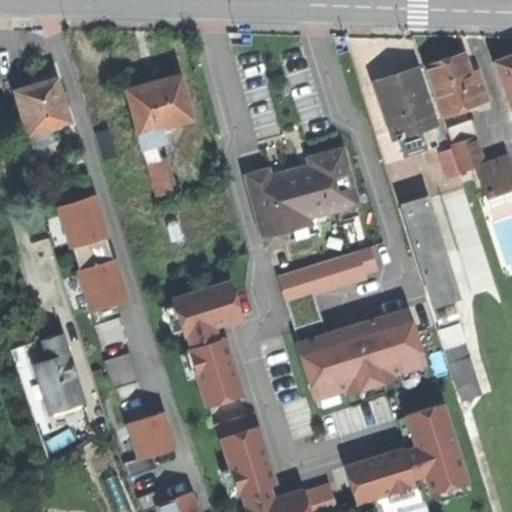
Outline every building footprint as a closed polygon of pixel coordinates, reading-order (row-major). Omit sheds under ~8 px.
[(444,118),(489,103),(479,73),(472,75),(466,57),(447,63),(428,69),(444,118)] [(511,58),(495,64),(511,108),(511,58)] [(399,80),(378,86),(395,140),(402,138),(408,154),(426,148),(420,132),(436,127),(419,73),(399,80)] [(35,86),(16,92),(28,128),(47,122),(68,115),(55,74),(42,78),(33,80),(35,86)] [(128,92),(140,135),(160,129),(193,119),(180,77),(153,85),(128,92)] [(52,137),(47,122),(28,128),(32,143),(52,137)] [(449,132),(454,147),(476,140),(482,138),(476,123),(449,132)] [(95,130),(103,158),(118,154),(110,125),(95,130)] [(164,143),(160,129),(140,135),(144,148),(160,144),(164,143)] [(463,174),(474,170),(485,167),(476,140),(454,147),(463,174)] [(165,159),(160,144),(144,148),(148,163),(165,159)] [(296,163),(248,176),(265,238),(313,225),(311,218),(317,216),(359,205),(344,150),(296,163)] [(174,191),(165,159),(148,163),(158,196),(174,191)] [(474,170),(487,210),(511,201),(511,171),(508,159),(485,167),(474,170)] [(108,248),(93,191),(55,201),(70,258),(108,248)] [(404,208),(433,304),(457,296),(427,200),(404,208)] [(322,234),(317,216),(311,218),(313,225),(265,238),(268,249),(322,234)] [(372,244),(276,271),(285,300),(380,272),(372,244)] [(117,254),(75,263),(84,308),(126,299),(117,254)] [(226,277),(169,293),(200,405),(242,394),(223,324),(238,320),(226,277)] [(309,401),(424,365),(404,302),(289,338),(309,401)] [(48,412),(82,402),(63,335),(52,338),(42,341),(48,361),(34,365),(48,412)] [(105,358),(114,385),(140,377),(131,350),(105,358)] [(452,365),(463,401),(479,396),(468,360),(452,365)] [(423,492),(467,480),(444,398),(401,410),(410,441),(339,461),(351,503),(420,483),(423,492)] [(155,452),(177,446),(164,406),(120,420),(136,471),(159,464),(155,452)] [(215,419),(240,511),(311,511),(338,505),(330,478),(278,492),(255,408),(215,419)] [(201,511),(194,488),(155,500),(159,511),(201,511)]
